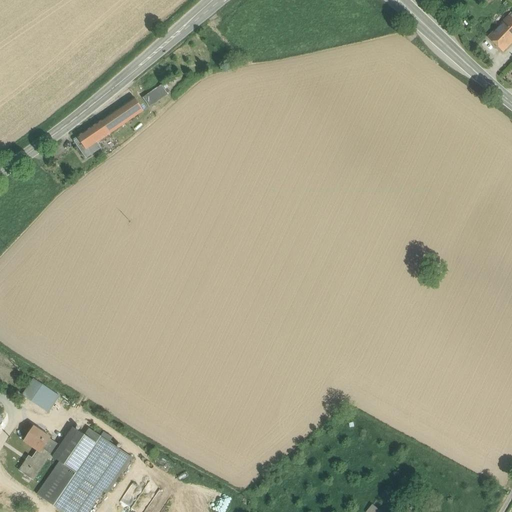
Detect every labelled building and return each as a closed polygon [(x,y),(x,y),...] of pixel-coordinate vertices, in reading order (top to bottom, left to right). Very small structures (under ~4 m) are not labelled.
[(511,21),(508,19),(490,38),(503,51),(511,42),(511,21)] [(156,93),(137,105),(142,114),(162,102),(156,93)] [(137,117),(129,105),(119,111),(127,124),(137,117)] [(119,111),(101,122),(91,128),(99,141),(109,135),(127,124),(119,111)] [(96,144),(99,141),(91,128),(76,138),(77,139),(72,142),(84,160),(99,150),(96,144)] [(59,396),(34,380),(23,396),(48,413),(59,396)] [(43,450),(50,439),(51,438),(34,427),(24,442),(38,451),(40,453),(43,450)] [(96,443),(73,428),(53,456),(52,458),(60,462),(37,495),(62,511),(88,511),(105,489),(127,456),(100,437),(96,443)] [(50,439),(43,450),(48,453),(53,456),(60,446),(50,439)] [(38,451),(32,460),(31,459),(28,463),(26,462),(20,471),(33,480),(47,460),(45,458),(48,453),(43,450),(40,453),(38,451)] [(127,456),(105,489),(109,492),(131,458),(127,456)] [(144,511),(159,489),(139,476),(120,503),(133,511),(144,511)]
